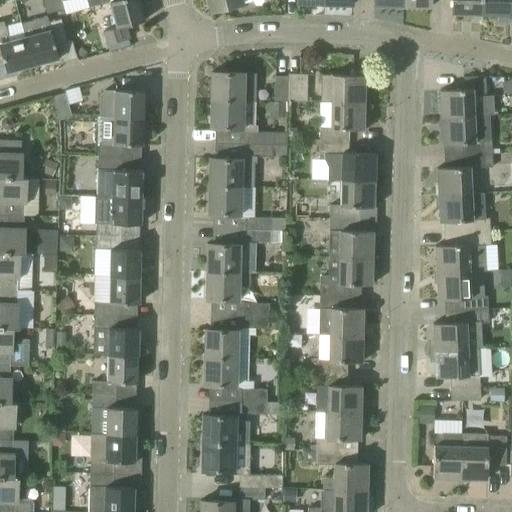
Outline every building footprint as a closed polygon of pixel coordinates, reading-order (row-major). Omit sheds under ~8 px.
[(61,0),(42,0),(46,13),(64,9),(61,0)] [(87,0),(90,8),(109,2),(116,29),(103,32),(107,45),(130,39),(126,26),(144,21),(138,0),(87,0)] [(207,0),(211,11),(251,2),(251,0),(207,0)] [(481,0),(450,0),(451,1),(452,1),(452,13),(480,14),(480,15),(481,15),(481,0)] [(481,0),(481,15),(482,15),(482,14),(498,14),(498,21),(509,21),(510,15),(510,2),(511,2),(511,1),(510,1),(510,0),(481,0)] [(21,24),(24,37),(32,65),(58,58),(54,46),(67,42),(61,19),(48,23),(47,17),(21,24)] [(32,65),(24,37),(9,42),(3,21),(0,22),(0,60),(3,60),(6,72),(32,65)] [(243,73),(210,72),(211,73),(212,74),(211,100),(243,101),(255,101),(256,74),(243,73)] [(288,74),(287,76),(287,101),(307,101),(307,74),(288,74)] [(353,74),(352,74),(352,76),(318,75),(318,84),(321,84),(320,102),(363,103),(364,77),(365,76),(353,76),(353,74)] [(275,76),(274,102),(287,102),(287,101),(287,76),(275,76)] [(441,118),(473,116),(472,97),(486,97),(485,76),(464,77),(464,89),(452,90),(452,89),(451,89),(451,90),(439,91),(439,92),(440,92),(441,118)] [(99,95),(99,117),(143,118),(143,91),(104,90),(99,95)] [(52,97),(58,120),(71,116),(65,93),(52,97)] [(215,128),(242,129),(243,101),(211,100),(210,127),(209,127),(209,128),(215,128)] [(320,102),(319,141),(348,141),(349,129),(363,130),(363,129),(367,129),(367,118),(363,118),(363,103),(320,102)] [(473,116),(441,118),(442,143),(442,144),(462,144),(462,155),(491,154),(490,115),(473,116)] [(142,145),(143,118),(99,117),(98,157),(122,157),(122,145),(142,145)] [(248,132),(248,133),(247,144),(274,145),(286,145),(286,133),(257,132),(248,132)] [(0,177),(27,179),(27,178),(22,178),(23,154),(20,154),(21,141),(0,140),(0,177)] [(327,180),(341,180),(377,181),(377,174),(374,174),(374,155),(375,155),(375,154),(348,153),(348,141),(319,141),(319,160),(325,160),(328,167),(327,180)] [(247,144),(247,156),(255,157),(274,157),(274,145),(247,144)] [(463,167),(444,168),(436,168),(436,170),(437,170),(438,195),(435,195),(470,194),(469,168),(492,167),(491,154),(462,155),(463,167)] [(121,170),(122,157),(98,157),(97,196),(141,197),(141,170),(121,170)] [(254,187),(254,171),(240,170),(240,159),(214,158),(208,158),(208,159),(210,159),(209,186),(240,187),(254,187)] [(26,203),(27,179),(0,177),(0,215),(24,216),(24,203),(26,203)] [(329,205),(329,218),(359,219),(359,207),(373,208),(373,206),(373,187),(376,187),(377,181),(341,180),(340,205),(329,205)] [(207,214),(212,214),(240,215),(240,187),(209,186),(208,213),(207,213),(207,214)] [(470,194),(435,195),(435,196),(438,196),(439,221),(439,222),(443,222),(443,234),(490,232),(489,218),(484,218),(483,193),(470,194)] [(96,223),(96,236),(120,237),(120,224),(140,225),(141,197),(97,196),(94,196),(93,223),(96,223)] [(0,252),(25,253),(25,229),(23,229),(24,216),(0,215),(0,252)] [(245,230),(271,230),(285,231),(285,218),(246,217),(245,230)] [(358,231),(359,219),(329,218),(328,257),(375,258),(375,252),(372,252),(372,233),(373,233),(373,231),(358,231)] [(245,230),(245,242),(270,243),(271,230),(245,230)] [(433,273),(482,271),(485,270),(484,245),(490,245),(490,232),(443,234),(444,246),(435,246),(435,248),(435,247),(436,267),(433,267),(433,273)] [(110,249),(110,276),(139,277),(139,250),(119,249),(120,237),(96,236),(95,249),(110,249)] [(207,272),(238,272),(239,245),(206,244),(206,245),(207,245),(207,272)] [(32,254),(25,254),(25,253),(0,252),(0,290),(31,291),(32,254)] [(54,270),(55,253),(42,253),(41,270),(54,270)] [(320,276),(319,296),(360,297),(360,285),(371,285),(371,284),(371,265),(375,265),(375,258),(328,257),(327,276),(320,276)] [(483,296),(482,271),(433,273),(433,279),(437,279),(437,298),(437,300),(444,300),(444,311),(487,309),(487,296),(483,296)] [(205,299),(237,300),(238,286),(249,286),(249,273),(238,272),(207,272),(206,298),(205,298),(205,299)] [(138,304),(139,277),(110,276),(109,303),(94,302),(94,315),(118,316),(118,303),(138,304)] [(33,291),(31,291),(0,290),(0,327),(18,328),(33,329),(33,291)] [(319,296),(319,309),(318,334),(329,335),(365,336),(365,335),(362,335),(362,310),(363,310),(363,309),(359,309),(360,297),(319,296)] [(268,316),(269,304),(243,303),(243,316),(268,316)] [(431,344),(431,351),(481,348),(480,323),(488,322),(487,309),(444,311),(445,323),(432,324),(432,325),(433,325),(434,344),(431,344)] [(117,328),(118,316),(94,315),(93,355),(108,355),(137,356),(137,329),(117,328)] [(243,316),(243,328),(268,329),(268,316),(243,316)] [(18,329),(18,328),(0,327),(0,365),(10,365),(10,353),(12,353),(13,329),(18,329)] [(237,330),(210,330),(204,329),(204,331),(205,331),(205,357),(236,358),(237,330)] [(317,373),(347,374),(347,362),(361,362),(361,361),(362,336),(365,336),(329,335),(329,360),(318,360),(317,373)] [(450,389),(480,387),(479,375),(482,375),(481,348),(431,351),(431,357),(435,357),(435,376),(435,378),(450,377),(450,389)] [(136,383),(137,356),(108,355),(107,382),(92,381),(92,394),(116,395),(116,382),(136,383)] [(235,386),(236,358),(205,357),(204,384),(203,384),(203,385),(235,386)] [(10,378),(10,365),(0,365),(0,402),(16,403),(11,402),(12,378),(10,378)] [(317,373),(317,386),(316,386),(314,412),(363,413),(360,413),(360,388),(361,388),(361,386),(346,386),(347,374),(317,373)] [(480,400),(480,387),(450,389),(451,401),(480,400)] [(503,388),(489,388),(489,402),(504,401),(503,388)] [(266,402),(267,390),(241,389),(241,401),(266,402)] [(115,407),(116,395),(92,394),(91,407),(91,434),(135,435),(135,408),(115,407)] [(241,401),(240,414),(266,414),(266,402),(241,401)] [(15,428),(16,403),(0,402),(0,440),(13,441),(13,428),(15,428)] [(432,423),(433,406),(417,406),(417,423),(432,423)] [(315,451),(357,452),(357,440),(360,440),(359,439),(363,437),(363,431),(359,428),(360,414),(363,414),(363,413),(314,412),(314,445),(315,445),(315,451)] [(248,422),(234,421),(235,416),(202,415),(202,416),(203,416),(202,443),(248,444),(248,422)] [(442,433),(442,446),(433,445),(432,478),(434,478),(459,478),(461,433),(442,433)] [(506,436),(486,436),(486,434),(461,433),(459,478),(485,479),(485,480),(486,480),(487,465),(505,466),(506,436)] [(91,434),(90,473),(114,474),(114,462),(134,462),(135,435),(91,434)] [(0,477),(18,478),(14,478),(14,453),(12,453),(13,441),(0,440),(0,477)] [(249,444),(248,444),(202,443),(202,470),(200,470),(200,471),(232,472),(232,475),(239,475),(239,487),(264,487),(282,488),(282,475),(249,475),(249,444)] [(303,450),(303,461),(315,461),(315,451),(303,450)] [(357,452),(315,451),(315,461),(315,464),(334,464),(334,479),(323,478),(323,490),(366,491),(367,465),(367,464),(356,464),(357,452)] [(88,511),(132,511),(133,487),(113,487),(114,474),(90,473),(88,511)] [(18,478),(0,477),(0,511),(29,511),(29,503),(18,503),(18,478)] [(239,499),(264,500),(264,487),(239,487),(239,499)] [(282,489),(282,502),(296,503),(296,490),(282,489)] [(308,508),(307,511),(365,511),(366,491),(323,490),(320,490),(320,508),(308,508)] [(51,497),(51,509),(64,510),(64,498),(51,497)] [(200,511),(232,511),(233,501),(200,501),(200,502),(201,502),(200,511)]
